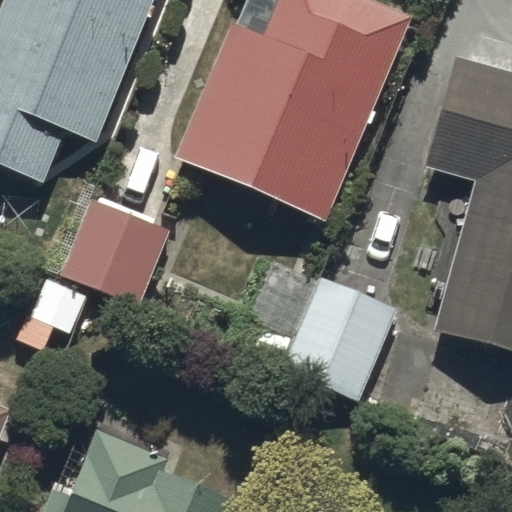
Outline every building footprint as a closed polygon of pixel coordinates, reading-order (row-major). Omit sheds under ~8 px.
[(153,0),(2,0),(0,7),(0,172),(37,187),(59,133),(96,147),(153,0)] [(407,24),(348,0),(279,0),(280,0),(278,0),(245,0),(232,32),(224,29),(169,161),(325,225),(407,24)] [(511,77),(453,62),(424,172),(472,185),(432,336),(511,357),(511,77)] [(162,233),(88,206),(61,281),(135,308),(162,233)] [(86,299),(44,279),(25,319),(29,322),(19,344),(41,355),(52,331),(67,339),(86,299)] [(391,311),(320,284),(296,348),(263,335),(251,365),(356,405),(391,311)] [(0,436),(9,415),(0,411),(0,436)] [(67,502),(48,494),(41,511),(233,511),(234,509),(158,478),(164,464),(94,435),(67,502)]
